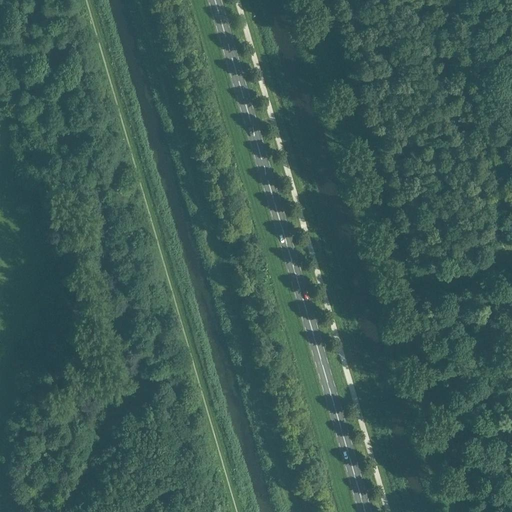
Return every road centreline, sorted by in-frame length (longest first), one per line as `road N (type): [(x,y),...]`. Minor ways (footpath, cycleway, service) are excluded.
road 1 (secondary): [(214,0),(365,511)]
road 2 (track): [(458,511),(308,0)]
road 3 (track): [(393,291),(511,257)]
